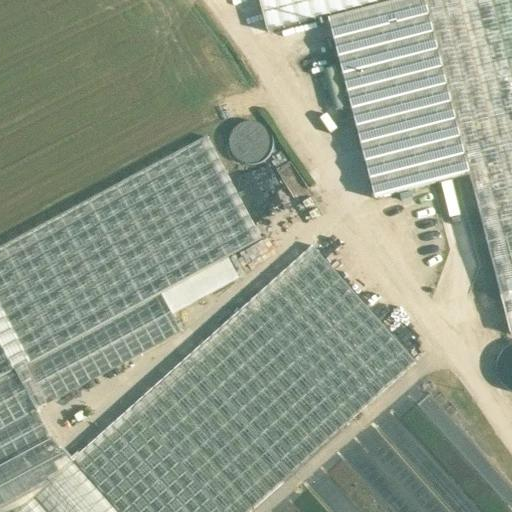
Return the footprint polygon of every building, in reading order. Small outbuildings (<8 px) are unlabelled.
[(258,0),(268,35),(328,20),(405,0),(258,0)] [(424,0),(405,0),(328,20),(375,199),(469,175),(424,0)] [(511,0),(424,0),(469,175),(500,297),(511,293),(511,0)] [(272,155),(274,146),(272,137),(267,129),(259,124),(250,122),(241,124),(233,129),(228,137),(227,146),(228,155),(234,163),(241,168),(251,170),(260,168),(267,162),(272,155)] [(207,138),(0,248),(0,380),(15,373),(36,412),(182,333),(172,316),(239,279),(228,258),(261,240),(207,138)] [(405,230),(433,221),(427,201),(398,210),(405,230)] [(416,364),(314,248),(247,308),(349,423),(416,364)] [(511,293),(500,297),(511,335),(511,334),(511,293)] [(349,423),(247,308),(189,359),(292,474),(349,423)] [(498,360),(496,370),(499,380),(504,388),(511,392),(511,345),(511,346),(504,351),(498,360)] [(249,511),(292,474),(189,359),(132,410),(222,511),(249,511)] [(15,373),(0,380),(0,431),(36,412),(15,373)] [(222,511),(132,410),(74,462),(119,511),(222,511)] [(36,412),(0,431),(0,468),(51,441),(36,412)] [(51,441),(0,468),(0,511),(18,511),(30,502),(34,498),(34,497),(72,464),(51,441)] [(119,511),(74,462),(72,464),(34,497),(34,498),(46,511),(119,511)] [(38,511),(30,502),(18,511),(38,511)]
